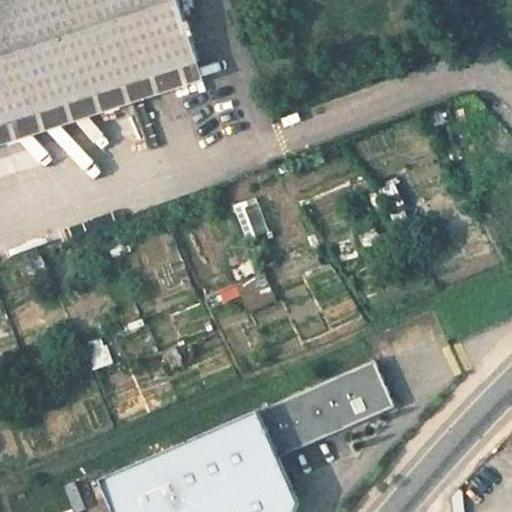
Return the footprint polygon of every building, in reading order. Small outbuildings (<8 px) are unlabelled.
[(179,0),(0,0),(0,126),(200,62),(179,0)] [(0,144),(205,78),(200,62),(0,126),(0,144)] [(474,98),(464,104),(469,114),(465,116),(469,124),(487,113),(482,105),(478,107),(474,98)] [(346,146),(323,155),(330,169),(352,160),(346,146)] [(149,216),(135,222),(143,238),(156,233),(149,216)] [(260,271),(250,247),(240,252),(249,275),(260,271)] [(511,273),(437,307),(453,344),(511,318),(511,273)] [(301,511),(305,503),(285,457),(400,405),(379,359),(108,482),(121,511),(301,511)]
